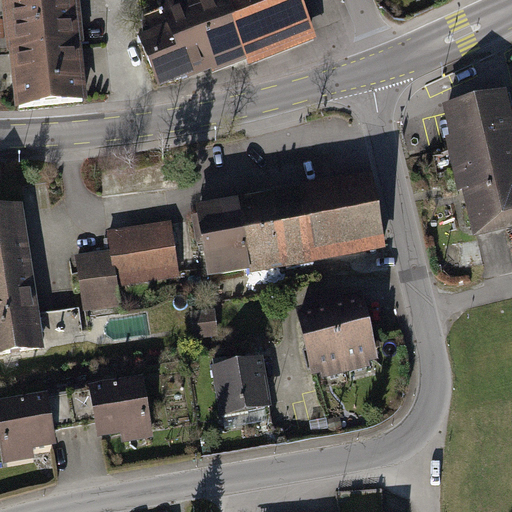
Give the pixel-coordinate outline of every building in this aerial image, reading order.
[(4,0),(5,8),(74,2),(74,0),(4,0)] [(152,96),(239,63),(215,0),(158,0),(151,3),(160,26),(130,37),(152,96)] [(215,0),(239,63),(309,37),(295,0),(215,0)] [(10,58),(79,51),(74,2),(5,8),(8,34),(10,58)] [(113,97),(108,48),(79,51),(84,100),(113,97)] [(79,51),(10,58),(12,82),(16,113),(85,107),(84,100),(79,51)] [(435,104),(444,138),(505,123),(497,89),(471,95),(435,104)] [(511,152),(505,123),(444,138),(448,157),(467,236),(511,225),(511,152)] [(301,186),(234,199),(250,275),(380,249),(365,173),(301,186)] [(204,284),(250,275),(234,199),(214,203),(189,208),(204,284)] [(18,210),(0,213),(0,359),(41,353),(40,347),(52,345),(47,316),(36,318),(18,210)] [(175,280),(165,223),(104,233),(107,255),(72,261),(82,316),(123,309),(119,289),(175,280)] [(354,294),(323,302),(341,372),(355,369),(372,365),(370,358),(379,356),(373,335),(365,337),(354,294)] [(322,378),(341,372),(323,302),(292,310),(310,381),(322,378)] [(214,310),(188,313),(190,338),(217,335),(214,310)] [(257,358),(210,365),(217,413),(264,406),(257,358)] [(146,438),(135,374),(85,383),(94,435),(121,431),(123,442),(146,438)] [(0,462),(52,453),(41,393),(0,401),(0,462)]
